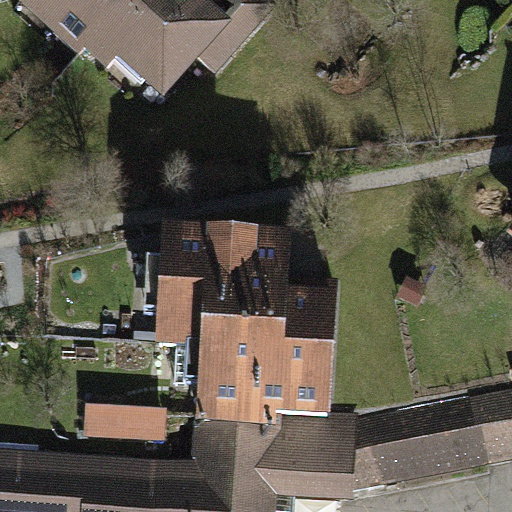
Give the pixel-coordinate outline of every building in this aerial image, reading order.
[(5,0),(3,3),(78,70),(86,64),(107,83),(118,71),(166,113),(203,72),(217,84),(282,12),(267,0),(5,0)] [(511,0),(495,0),(511,14),(511,0)] [(297,245),(164,237),(156,363),(189,365),(189,356),(206,357),(201,436),(277,441),(278,428),(334,432),(335,416),(342,279),(295,276),(297,245)] [(408,281),(398,301),(419,312),(430,292),(408,281)] [(511,391),(357,417),(352,501),(511,467),(511,391)] [(167,415),(86,411),(84,442),(165,447),(167,415)] [(277,441),(201,436),(195,436),(193,467),(0,454),(0,511),(275,511),(276,505),(351,509),(352,501),(357,417),(335,416),(334,432),(278,428),(277,441)]
